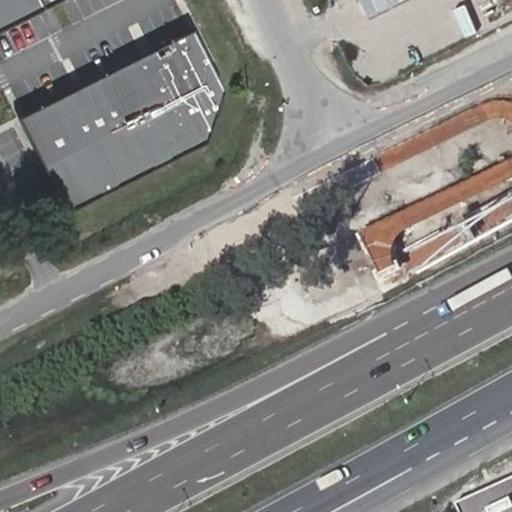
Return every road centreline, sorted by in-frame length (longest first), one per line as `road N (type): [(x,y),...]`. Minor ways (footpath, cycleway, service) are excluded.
road 1 (motorway): [(511,283),(0,499)]
road 2 (motorway): [(511,295),(108,511)]
road 3 (unclassified): [(336,154),(0,324)]
road 4 (unclassified): [(511,66),(336,154)]
road 5 (motorway): [(307,511),(474,422)]
road 6 (unclassified): [(336,154),(262,0)]
road 7 (motorway): [(354,511),(425,469),(474,422)]
